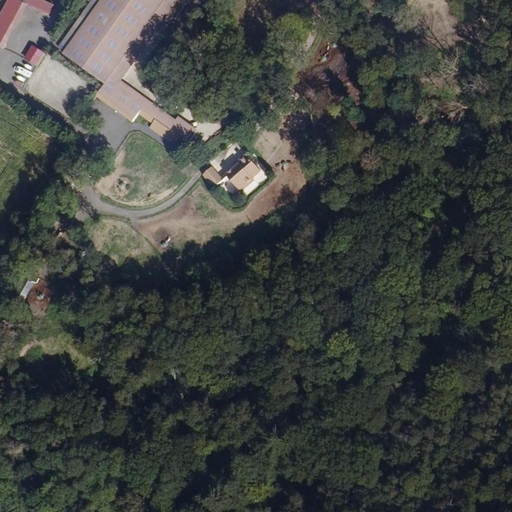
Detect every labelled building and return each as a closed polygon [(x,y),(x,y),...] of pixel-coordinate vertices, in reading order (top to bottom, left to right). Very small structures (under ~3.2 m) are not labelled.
[(0,46),(3,48),(26,5),(16,0),(7,0),(0,13),(0,46)] [(54,6),(40,0),(22,0),(22,1),(50,14),(54,6)] [(168,4),(161,0),(100,0),(93,10),(69,49),(100,70),(93,80),(112,92),(122,76),(114,71),(125,55),(133,60),(168,4)] [(161,0),(168,4),(133,60),(126,70),(178,0),(161,0)] [(126,70),(133,60),(125,55),(114,71),(122,76),(126,70)] [(26,81),(28,74),(14,71),(12,78),(26,81)] [(458,74),(464,90),(471,88),(466,71),(458,74)] [(173,114),(122,76),(112,92),(135,107),(136,105),(152,116),(151,117),(168,127),(172,125),(167,122),(173,114)] [(112,92),(93,80),(89,85),(107,99),(112,92)] [(135,107),(112,92),(107,99),(130,114),(135,107)] [(152,116),(136,105),(135,107),(151,117),(152,116)] [(182,121),(173,114),(167,122),(172,125),(182,121)] [(168,127),(151,117),(148,121),(161,130),(168,127)] [(197,132),(182,121),(172,125),(177,129),(191,139),(197,132)] [(172,135),(175,132),(168,127),(161,130),(170,138),(172,135)] [(191,139),(177,129),(175,132),(190,141),(191,139)] [(190,141),(175,132),(172,135),(187,145),(190,141)] [(259,181),(267,174),(251,157),(244,164),(245,166),(232,177),(246,194),(260,182),(259,181)] [(228,182),(217,169),(208,176),(219,190),(228,182)] [(27,290),(42,297),(48,282),(33,276),(27,290)]
